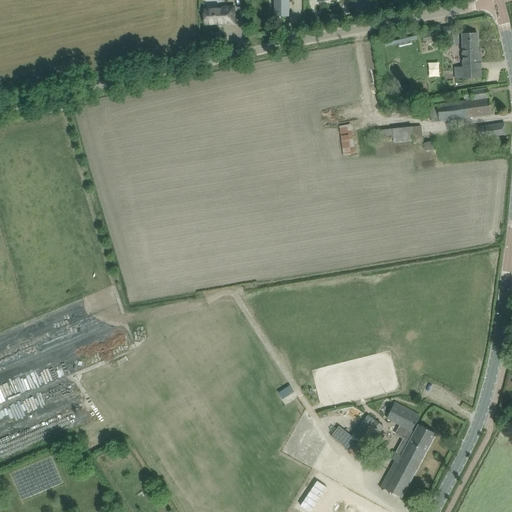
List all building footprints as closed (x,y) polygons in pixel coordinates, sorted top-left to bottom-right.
[(275,0),(276,16),(289,16),(288,0),(275,0)] [(204,11),(205,27),(223,26),(223,27),(235,26),(234,8),(222,9),(222,10),(204,11)] [(457,41),(455,26),(447,27),(439,28),(440,40),(449,39),(449,42),(457,41)] [(434,39),(432,30),(421,32),(423,41),(434,39)] [(453,67),(453,79),(481,78),(480,49),(477,50),(477,33),(462,33),(463,66),(453,67)] [(489,97),(487,88),(470,91),(464,92),(465,98),(471,96),(472,100),(489,97)] [(491,114),(489,101),(489,97),(472,100),(457,103),(457,101),(429,106),(429,108),(430,111),(432,124),(440,122),(481,116),(491,114)] [(477,126),(479,137),(505,134),(504,123),(477,126)] [(393,142),(413,141),(413,144),(422,143),(421,126),(392,128),(393,142)] [(351,127),(340,129),(344,156),(355,155),(351,127)] [(423,143),(425,151),(434,149),(432,141),(423,143)] [(386,418),(403,426),(412,431),(420,416),(395,402),(386,418)] [(349,452),(357,459),(383,426),(374,420),(349,452)] [(381,487),(401,498),(435,434),(418,424),(402,455),(396,452),(392,459),(395,461),(381,487)] [(317,481),(300,505),(309,511),(310,511),(327,488),(317,481)] [(372,511),(373,510),(361,503),(356,511),(372,511)]
